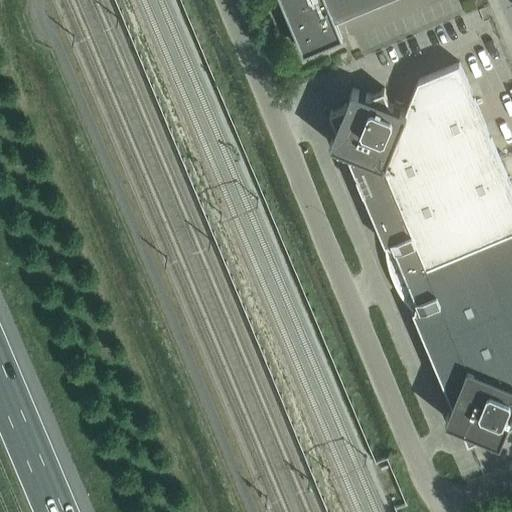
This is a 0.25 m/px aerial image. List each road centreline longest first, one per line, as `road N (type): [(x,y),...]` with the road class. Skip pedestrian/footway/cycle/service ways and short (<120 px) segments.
road 1 (unclassified): [(452,495),(426,487),(226,0)]
road 2 (motorway): [(56,511),(0,376)]
